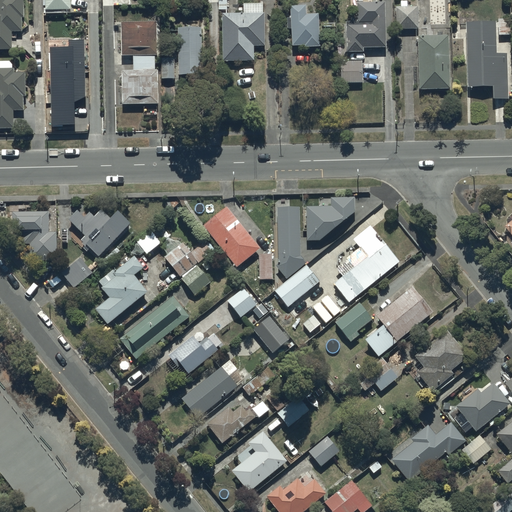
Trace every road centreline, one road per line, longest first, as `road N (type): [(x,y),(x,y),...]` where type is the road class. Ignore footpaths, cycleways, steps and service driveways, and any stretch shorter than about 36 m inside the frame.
road 1 (tertiary): [(0,169),(390,158)]
road 2 (residential): [(0,278),(186,511)]
road 3 (residential): [(390,158),(511,306)]
road 4 (tertiary): [(390,158),(511,156)]
